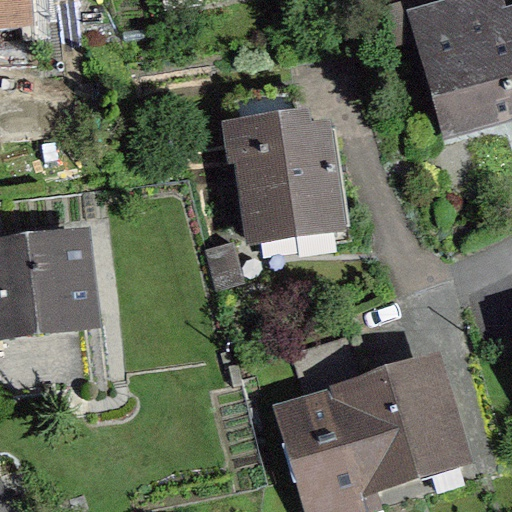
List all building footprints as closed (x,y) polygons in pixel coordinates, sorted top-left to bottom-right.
[(0,0),(0,28),(23,27),(20,0),(0,0)] [(441,138),(511,118),(511,17),(509,19),(503,0),(448,0),(405,12),(441,138)] [(295,91),(229,100),(237,159),(244,158),(256,242),(338,231),(325,135),(301,139),(295,91)] [(0,333),(89,324),(80,245),(0,253),(0,333)] [(438,364),(273,414),(302,511),(377,511),(370,490),(467,461),(438,364)]
